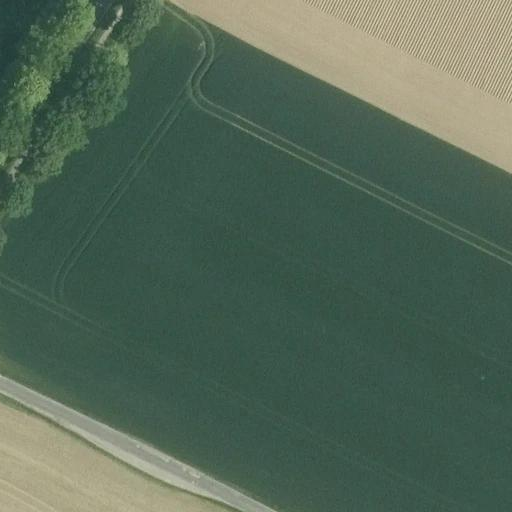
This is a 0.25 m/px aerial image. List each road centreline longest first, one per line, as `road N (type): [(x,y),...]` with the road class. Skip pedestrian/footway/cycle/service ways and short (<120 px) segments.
road 1 (unclassified): [(0,384),(260,511)]
road 2 (tertiary): [(0,158),(103,0)]
